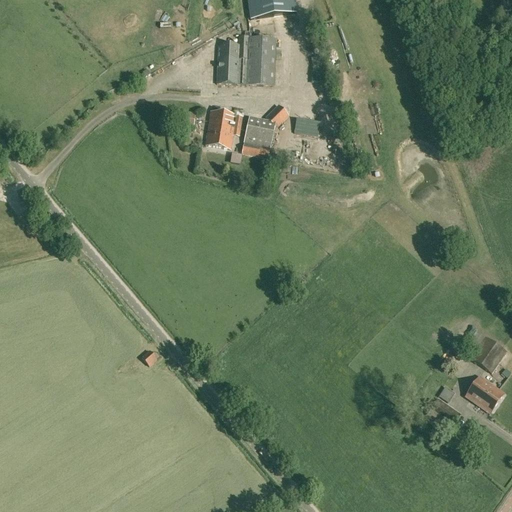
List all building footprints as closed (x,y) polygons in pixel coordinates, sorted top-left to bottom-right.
[(245,0),(247,12),(293,4),(291,0),(245,0)] [(273,87),(275,40),(239,38),(239,47),(226,46),(226,49),(218,48),(216,85),(273,87)] [(269,123),(275,129),(287,117),(278,108),(265,120),(266,120),(269,123)] [(368,134),(375,133),(371,112),(364,113),(368,134)] [(195,114),(190,114),(179,113),(178,128),(193,129),(195,114)] [(235,126),(240,127),(241,118),(210,114),(205,147),(230,151),(235,126)] [(275,129),(269,123),(249,119),(241,155),(267,161),(275,129)] [(317,139),(319,127),(295,123),(294,135),(317,139)] [(230,165),(238,166),(239,159),(231,157),(230,165)] [(491,375),(506,354),(485,339),(470,361),(491,375)] [(149,368),(156,362),(149,353),(141,359),(149,368)] [(506,380),(509,374),(504,370),(500,375),(506,380)] [(490,415),(503,395),(479,379),(466,398),(490,415)] [(446,405),(454,394),(444,387),(436,398),(446,405)] [(428,415),(423,422),(440,433),(445,427),(450,430),(460,416),(438,401),(428,415)]
